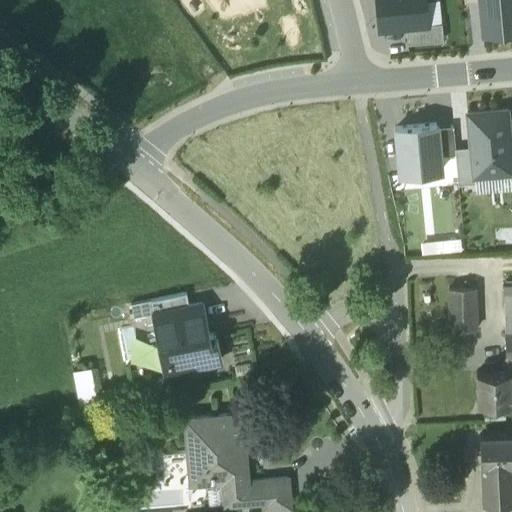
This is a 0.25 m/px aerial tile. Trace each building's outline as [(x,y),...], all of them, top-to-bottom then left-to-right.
[(375,0),(378,28),(406,26),(427,24),(424,0),(375,0)] [(511,30),(511,0),(479,0),(483,33),(511,30)] [(441,23),(427,24),(406,26),(408,41),(442,38),(441,23)] [(472,175),(509,171),(511,170),(506,107),(466,111),(469,145),(472,175)] [(396,126),(401,174),(439,170),(438,153),(435,126),(435,123),(396,126)] [(452,125),(435,126),(438,153),(454,152),(454,146),(452,125)] [(469,145),(454,146),(454,152),(457,182),(473,180),(472,175),(469,145)] [(511,283),(501,283),(502,328),(511,328),(511,283)] [(472,284),(447,285),(448,327),(474,326),(472,284)] [(200,303),(152,312),(153,318),(172,314),(174,323),(200,318),(201,320),(204,319),(200,303)] [(214,333),(204,335),(201,320),(200,318),(174,323),(172,314),(153,318),(162,363),(175,361),(177,372),(198,368),(197,364),(219,360),(214,333)] [(511,328),(502,328),(503,353),(511,352),(511,328)] [(507,368),(474,370),(475,402),(490,401),(490,409),(502,408),(502,401),(509,400),(508,384),(507,368)] [(505,408),(502,408),(490,409),(484,409),(484,422),(505,421),(505,408)] [(248,413),(184,417),(189,483),(221,480),(222,503),(247,501),(246,480),(243,437),(249,436),(248,413)] [(510,432),(479,434),(480,462),(511,460),(511,458),(511,445),(510,432)] [(511,460),(480,462),(482,502),(511,500),(511,457),(511,458),(511,460)] [(286,477),(246,480),(247,501),(262,500),(263,508),(288,507),(286,477)]
